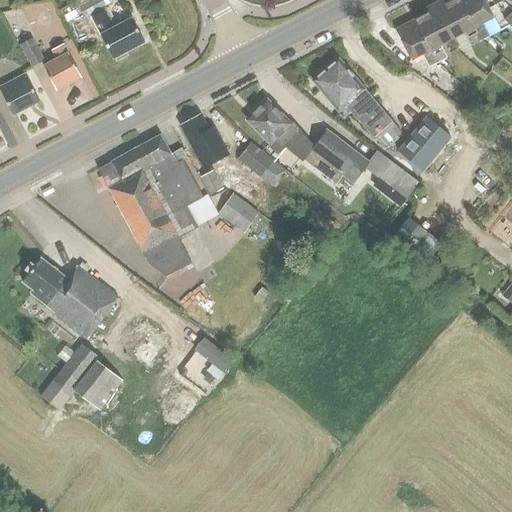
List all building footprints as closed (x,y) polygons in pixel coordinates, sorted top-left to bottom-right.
[(83,0),(63,12),(68,22),(82,14),(85,19),(116,0),(83,0)] [(478,39),(458,0),(447,0),(440,4),(437,0),(436,0),(433,2),(450,37),(462,31),(469,44),(478,39)] [(458,0),(478,39),(487,34),(481,21),(491,16),(483,0),(458,0)] [(450,37),(433,2),(428,4),(430,9),(414,17),(436,61),(445,56),(438,43),(450,37)] [(113,59),(144,42),(132,19),(114,28),(104,11),(91,18),(113,59)] [(436,61),(414,17),(394,27),(409,58),(420,53),(426,65),(436,61)] [(32,68),(43,61),(32,39),(20,46),(32,68)] [(63,45),(51,51),(55,59),(43,67),(55,91),(80,78),(63,45)] [(346,108),(373,139),(374,138),(382,148),(401,133),(339,58),(310,82),(338,115),(346,108)] [(0,92),(12,115),(14,114),(18,116),(25,113),(25,109),(40,101),(26,75),(0,88),(0,92)] [(267,99),(244,121),(269,148),(271,147),(277,154),(285,146),(334,186),(341,177),(351,185),(367,165),(325,130),(312,147),(267,99)] [(198,115),(180,124),(202,167),(226,154),(212,128),(207,131),(198,115)] [(425,118),(397,152),(422,173),(450,138),(425,118)] [(95,168),(139,250),(148,264),(165,277),(192,264),(176,236),(194,226),(183,206),(199,198),(178,159),(181,158),(176,150),(168,154),(157,135),(95,168)] [(286,172),(251,143),(237,160),(273,188),(286,172)] [(200,178),(210,196),(223,189),(213,171),(200,178)] [(232,194),(218,214),(241,230),(245,233),(259,213),(255,210),(232,194)] [(441,244),(408,217),(390,238),(424,266),(441,244)] [(82,338),(116,297),(76,265),(64,280),(38,259),(21,283),(32,291),(30,293),(43,304),(35,313),(45,322),(52,313),(82,338)] [(97,411),(120,383),(96,363),(99,359),(80,343),(38,395),(58,411),(73,392),(97,411)]
